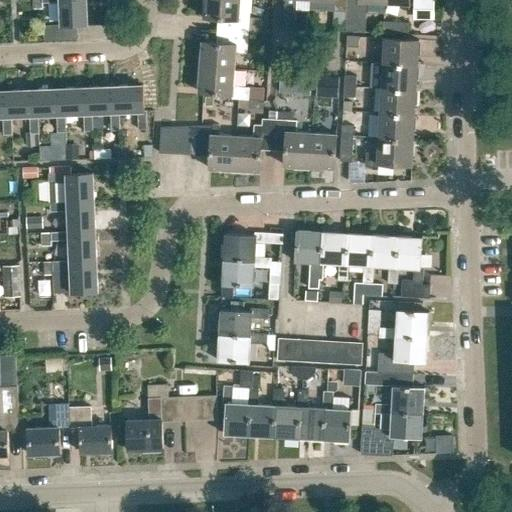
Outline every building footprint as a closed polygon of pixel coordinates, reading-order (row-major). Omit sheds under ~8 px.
[(238,12),(239,0),(205,0),(204,18),(219,19),(218,32),(248,34),(250,13),(238,12)] [(317,0),(335,1),(334,12),(347,12),(347,0),(317,0)] [(347,0),(347,12),(360,13),(360,2),(385,3),(384,0),(347,0)] [(78,39),(77,26),(88,26),(87,3),(60,4),(61,26),(44,27),(45,40),(78,39)] [(408,34),(409,22),(384,21),(383,33),(408,34)] [(248,46),(248,34),(218,32),(217,44),(203,43),(201,68),(235,70),(236,52),(247,53),(248,46)] [(360,47),(360,36),(348,36),(347,46),(360,47)] [(383,63),(417,65),(419,40),(384,38),(383,63)] [(345,63),(345,71),(357,72),(358,63),(345,63)] [(383,63),(381,88),(416,90),(417,65),(383,63)] [(201,68),(199,92),(233,95),(235,70),(201,68)] [(318,75),(316,96),(338,98),(340,77),(318,75)] [(358,76),(346,75),(345,86),(357,86),(358,76)] [(119,87),(120,112),(138,111),(139,129),(147,129),(146,110),(144,111),(143,86),(119,87)] [(357,97),(357,86),(345,86),(345,97),(357,97)] [(119,87),(92,88),(93,113),(111,112),(111,130),(120,130),(120,112),(119,87)] [(94,131),(93,113),(92,88),(65,89),(66,114),(85,114),(85,131),(94,131)] [(381,88),(380,113),(415,115),(416,90),(381,88)] [(65,89),(38,90),(39,115),(58,115),(58,133),(66,133),(66,114),(65,89)] [(38,90),(11,91),(12,117),(30,116),(31,134),(40,134),(39,115),(38,90)] [(11,91),(0,91),(0,116),(4,117),(4,135),(13,135),(12,117),(11,91)] [(380,113),(379,139),(413,141),(415,115),(380,113)] [(264,125),(254,125),(254,136),(238,136),(236,170),(262,172),(263,151),(275,151),(276,119),(264,119),(264,125)] [(275,151),(288,152),(287,166),(311,168),(313,132),(289,131),(289,120),(276,119),(275,151)] [(198,155),(211,156),(211,169),(236,170),(238,136),(212,134),(213,125),(200,126),(198,155)] [(355,126),(344,125),(343,136),(355,137),(355,126)] [(161,153),(173,154),(174,126),(161,127),(161,153)] [(174,126),(173,154),(185,154),(187,126),(174,126)] [(185,154),(198,155),(200,126),(187,126),(185,154)] [(313,132),(311,168),(337,169),(338,133),(313,132)] [(343,136),(342,162),(353,162),(355,137),(343,136)] [(366,152),(365,167),(373,167),(377,164),(412,165),(413,141),(379,139),(378,153),(366,152)] [(38,167),(23,168),(23,179),(39,178),(38,167)] [(50,204),(94,202),(93,174),(67,175),(67,173),(49,174),(50,183),(50,204)] [(94,202),(50,204),(51,213),(68,212),(69,233),(95,231),(94,202)] [(43,217),(26,218),(27,229),(43,228),(43,217)] [(324,264),(320,264),(322,232),(297,230),(295,262),(309,263),(307,288),(317,289),(318,280),(323,280),(324,264)] [(95,231),(69,233),(52,233),(52,241),(69,241),(70,261),(96,260),(95,231)] [(339,265),(338,281),(348,282),(349,265),(345,265),(347,233),(322,232),(320,264),(324,264),(339,265)] [(52,233),(41,234),(42,247),(52,246),(52,241),(52,233)] [(254,236),(225,234),(223,260),(254,262),(254,258),(255,243),(283,244),(284,235),(255,233),(254,236)] [(345,265),(349,265),(364,266),(363,283),(373,284),(374,267),(371,267),(372,235),(347,233),(345,265)] [(374,267),(389,268),(388,284),(397,285),(398,269),(395,269),(397,237),(372,235),(371,267),(374,267)] [(402,279),(401,296),(430,298),(431,285),(422,285),(423,268),(421,268),(423,238),(397,237),(395,269),(398,269),(415,270),(414,280),(402,279)] [(270,268),(270,263),(271,262),(271,259),(254,258),(254,262),(223,260),(222,285),(253,287),(254,267),(270,268)] [(96,260),(70,261),(52,262),(53,271),(54,295),(71,293),(97,292),(96,260)] [(270,268),(269,284),(280,285),(281,262),(271,262),(270,263),(270,268)] [(20,297),(19,266),(3,267),(4,298),(20,297)] [(369,284),(355,283),(354,304),(362,305),(363,295),(369,295),(369,284)] [(382,296),(383,284),(369,284),(369,295),(382,296)] [(306,291),(306,300),(318,301),(318,292),(306,291)] [(330,292),(329,302),(342,303),(343,292),(330,292)] [(220,311),(219,336),(249,338),(250,335),(250,319),(267,320),(267,310),(249,309),(249,312),(220,311)] [(380,329),(379,339),(394,340),(394,336),(427,338),(428,312),(396,310),(395,330),(380,329)] [(219,336),(217,362),(248,364),(249,345),(265,346),(266,336),(250,335),(249,338),(219,336)] [(425,364),(427,338),(394,336),(394,340),(393,355),(378,354),(377,373),(393,374),(413,375),(413,363),(425,364)] [(278,339),(276,361),(291,362),(292,340),(278,339)] [(292,340),(291,362),(302,363),(303,341),(292,340)] [(303,341),(302,363),(312,363),(314,341),(303,341)] [(314,341),(312,363),(324,364),(325,342),(314,341)] [(336,343),(329,342),(325,342),(324,364),(335,365),(336,343)] [(336,343),(335,365),(346,365),(347,343),(336,343)] [(347,343),(346,365),(360,366),(362,344),(347,343)] [(111,358),(99,359),(99,371),(112,371),(111,358)] [(303,380),(304,367),(292,367),(292,371),(299,379),(303,380)] [(316,372),(316,368),(304,367),(303,380),(308,380),(316,372)] [(240,370),(240,387),(252,387),(253,370),(240,370)] [(362,374),(345,373),(343,389),(361,391),(362,374)] [(391,412),(423,414),(424,389),(412,388),(413,375),(393,374),(391,406),(375,406),(375,416),(390,417),(391,412)] [(0,456),(10,456),(8,430),(20,430),(17,386),(2,387),(0,387),(0,456)] [(168,386),(149,386),(149,397),(168,397),(168,386)] [(249,389),(223,387),(222,404),(226,405),(225,436),(250,437),(251,405),(248,405),(249,389)] [(251,405),(250,437),(274,438),(276,406),(273,406),(257,405),(258,389),(249,389),(248,405),(251,405)] [(284,390),(274,390),(273,406),(276,406),(274,438),(299,439),(301,408),(298,408),(283,407),(284,390)] [(301,408),(299,439),(324,441),(326,409),(323,409),(306,408),(307,392),(298,392),(298,408),(301,408)] [(323,409),(326,409),(324,441),(350,442),(351,410),(332,409),(333,394),(323,393),(323,409)] [(148,420),(127,420),(128,452),(162,450),(161,423),(217,421),(216,396),(148,399),(148,420)] [(58,430),(69,429),(67,405),(49,406),(50,425),(27,426),(29,455),(59,453),(58,430)] [(90,408),(68,409),(69,430),(79,429),(80,454),(112,452),(111,427),(91,428),(90,408)] [(361,427),(360,456),(381,456),(392,456),(392,455),(390,455),(391,437),(421,439),(423,414),(391,412),(390,417),(389,431),(374,430),(374,428),(361,427)]
